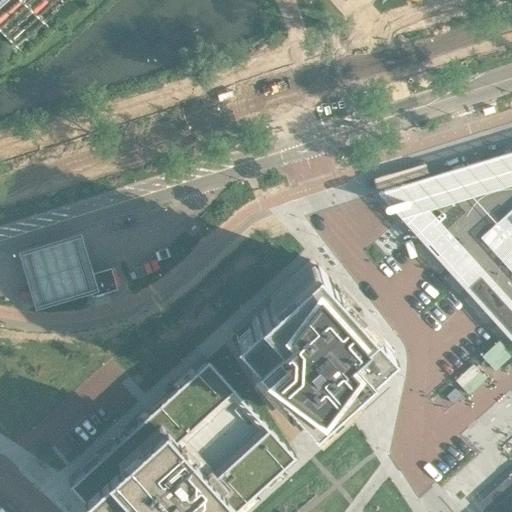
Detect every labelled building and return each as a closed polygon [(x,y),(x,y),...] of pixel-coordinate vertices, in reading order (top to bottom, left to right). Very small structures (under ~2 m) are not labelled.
[(0,0),(0,29),(11,42),(57,0),(0,0)] [(405,214),(404,215),(511,334),(511,152),(487,160),(437,175),(418,181),(409,184),(409,185),(417,210),(405,214)] [(81,235),(17,255),(36,315),(100,295),(81,235)] [(321,430),(378,379),(401,358),(315,263),(235,335),(321,430)] [(86,275),(91,291),(92,294),(115,287),(109,268),(86,275)] [(313,437),(227,343),(150,412),(70,484),(95,511),(229,511),(235,507),(313,437)] [(492,503),(484,510),(486,511),(511,511),(511,498),(505,491),(505,492),(492,503)]
